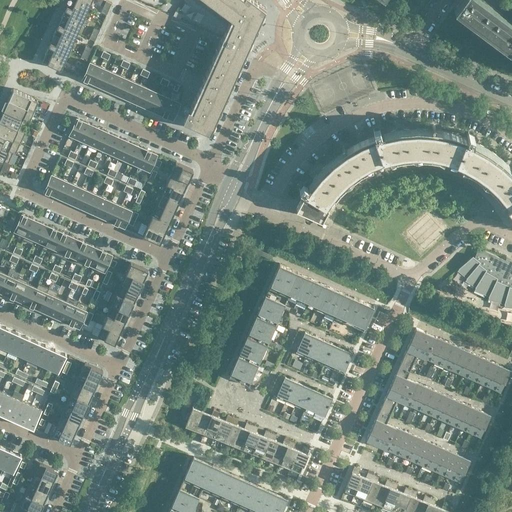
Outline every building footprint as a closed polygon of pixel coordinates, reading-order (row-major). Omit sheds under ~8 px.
[(61,69),(91,0),(69,0),(42,61),(61,69)] [(254,0),(189,0),(226,28),(201,84),(190,108),(188,107),(183,119),(210,132),(226,96),(266,8),(254,0)] [(511,22),(482,0),(464,0),(456,11),(511,53),(511,22)] [(93,84),(101,66),(90,62),(82,79),(93,84)] [(103,88),(110,71),(101,66),(93,84),(103,88)] [(112,93),(120,75),(110,71),(103,88),(112,93)] [(122,97),(130,80),(120,75),(112,93),(122,97)] [(132,101),(140,84),(130,80),(122,97),(132,101)] [(142,106),(150,88),(140,84),(132,101),(142,106)] [(152,110),(160,93),(150,88),(142,106),(152,110)] [(13,89),(8,99),(35,111),(39,103),(31,99),(32,97),(13,89)] [(162,115),(170,97),(160,93),(152,110),(162,115)] [(180,102),(170,97),(162,115),(172,119),(180,102)] [(30,122),(35,111),(8,99),(8,100),(5,99),(1,108),(4,109),(4,110),(23,118),(23,119),(30,122)] [(0,120),(18,129),(23,119),(23,118),(4,110),(0,118),(0,120)] [(80,140),(87,122),(77,117),(69,135),(80,140)] [(25,132),(18,129),(0,120),(0,133),(21,143),(25,132)] [(89,144),(97,127),(87,122),(80,140),(89,144)] [(99,149),(107,131),(97,127),(89,144),(99,149)] [(429,161),(433,132),(416,131),(409,132),(400,132),(387,135),(385,129),(379,129),(373,130),(375,135),(359,141),(352,145),(354,148),(346,152),(333,162),(348,179),(352,176),(353,178),(360,173),(367,169),(365,167),(370,164),(382,159),(389,157),(391,164),(404,162),(416,161),(429,161)] [(109,153),(117,135),(107,131),(99,149),(109,153)] [(511,172),(500,161),(487,151),(475,145),(478,139),(473,135),(468,132),(466,137),(465,137),(464,140),(449,135),(433,132),(429,161),(442,164),(454,168),(460,170),(471,176),(481,184),(491,192),(499,203),(505,198),(508,202),(506,204),(511,211),(511,172)] [(21,143),(0,133),(0,146),(13,152),(16,154),(21,143)] [(119,157),(127,140),(117,135),(109,153),(119,157)] [(129,162),(137,144),(127,140),(119,157),(129,162)] [(139,166),(146,149),(137,144),(129,162),(139,166)] [(0,158),(8,162),(13,152),(0,146),(0,158)] [(157,153),(146,149),(139,166),(149,171),(157,153)] [(8,162),(0,158),(0,169),(7,173),(11,164),(8,162)] [(170,173),(188,181),(193,170),(174,162),(170,173)] [(343,194),(353,184),(348,179),(333,162),(321,174),(313,184),(308,180),(303,184),(300,189),(304,192),(296,207),(322,219),(328,206),(326,204),(328,200),(335,204),(343,194)] [(170,173),(165,183),(183,191),(188,181),(170,173)] [(54,196),(62,178),(52,174),(44,191),(54,196)] [(64,200),(72,183),(62,178),(54,196),(64,200)] [(74,205),(82,187),(72,183),(64,200),(74,205)] [(165,183),(160,193),(179,202),(183,191),(165,183)] [(84,209),(92,192),(82,187),(74,205),(84,209)] [(94,214),(101,196),(92,192),(84,209),(94,214)] [(156,204),(174,212),(179,202),(160,193),(156,204)] [(103,218),(111,201),(101,196),(94,214),(103,218)] [(113,223),(121,205),(111,201),(103,218),(113,223)] [(151,214),(169,222),(174,212),(156,204),(151,214)] [(132,210),(121,205),(113,223),(124,227),(132,210)] [(13,230),(23,235),(31,217),(21,213),(13,230)] [(151,214),(146,225),(165,233),(169,222),(151,214)] [(23,235),(33,239),(41,222),(31,217),(23,235)] [(14,222),(13,222),(8,220),(6,225),(3,230),(8,233),(9,233),(14,222)] [(33,239),(43,244),(51,226),(41,222),(33,239)] [(142,235),(160,243),(165,233),(146,225),(142,235)] [(43,244),(53,248),(61,231),(51,226),(43,244)] [(61,231),(53,248),(63,253),(71,235),(61,231)] [(63,253),(73,257),(81,239),(71,235),(63,253)] [(81,239),(73,257),(83,261),(90,244),(81,239)] [(83,261),(93,266),(100,248),(90,244),(83,261)] [(100,248),(93,266),(103,270),(111,253),(100,248)] [(511,264),(511,265),(505,260),(478,248),(474,257),(472,255),(458,268),(468,276),(466,278),(476,285),(475,287),(489,294),(488,297),(489,297),(505,301),(504,304),(511,305),(511,264)] [(125,273),(143,281),(148,271),(129,263),(125,273)] [(288,295),(297,275),(299,272),(280,264),(280,263),(269,287),(288,295)] [(8,273),(18,277),(20,271),(10,268),(8,273)] [(298,299),(307,279),(308,276),(299,272),(297,275),(288,295),(289,295),(298,299)] [(120,283),(138,292),(143,281),(125,273),(120,283)] [(0,287),(0,292),(8,296),(16,278),(6,274),(0,287)] [(307,303),(316,283),(317,281),(308,276),(307,279),(298,299),(307,303)] [(8,296),(18,300),(26,283),(16,278),(8,296)] [(316,308),(325,288),(326,285),(317,281),(316,283),(307,303),(316,308)] [(18,300),(28,305),(36,287),(26,283),(18,300)] [(120,283),(115,294),(134,302),(138,292),(120,283)] [(325,312),(334,292),(336,289),(326,285),(325,288),(316,308),(325,312)] [(28,305),(38,309),(46,291),(36,287),(28,305)] [(284,306),(285,305),(289,295),(288,295),(269,287),(265,295),(264,294),(263,297),(263,298),(264,298),(256,315),(276,324),(283,309),(284,306)] [(335,316),(344,296),(345,293),(336,289),(334,292),(325,312),(335,316)] [(46,291),(38,309),(48,313),(55,296),(46,291)] [(344,320),(353,300),(354,297),(345,293),(344,296),(335,316),(344,320)] [(115,294),(111,304),(129,312),(134,302),(115,294)] [(55,296),(48,313),(58,318),(65,300),(55,296)] [(363,329),(374,305),(373,305),(373,306),(354,297),(353,300),(344,320),(363,328),(362,329),(363,329)] [(65,300),(58,318),(67,322),(75,305),(65,300)] [(111,304),(106,315),(124,323),(129,312),(111,304)] [(75,305),(67,322),(78,327),(86,309),(75,305)] [(106,315),(101,325),(120,333),(124,323),(106,315)] [(267,344),(276,324),(256,315),(255,315),(254,318),(255,319),(247,335),(267,344)] [(101,325),(97,336),(115,344),(120,333),(101,325)] [(0,346),(9,350),(17,332),(7,327),(0,342),(0,346)] [(425,358),(435,336),(416,328),(406,349),(417,354),(425,358)] [(18,355),(27,336),(17,332),(9,350),(18,355)] [(306,357),(315,336),(305,332),(304,333),(302,337),(301,340),(299,344),(298,347),(296,351),(296,352),(306,357)] [(258,364),(267,344),(247,335),(245,338),(246,339),(238,355),(238,356),(257,364),(258,364)] [(28,359),(36,341),(27,336),(18,355),(28,359)] [(315,361),(324,341),(315,336),(306,357),(315,361)] [(435,362),(444,340),(435,336),(425,358),(435,362)] [(444,366),(454,345),(444,340),(435,362),(444,366)] [(38,364),(46,345),(36,341),(28,359),(38,364)] [(324,365),(333,345),(324,341),(315,361),(324,365)] [(48,368),(56,349),(46,345),(38,364),(48,368)] [(333,369),(342,349),(333,345),(324,365),(333,369)] [(453,370),(463,349),(454,345),(444,366),(453,370)] [(65,358),(67,354),(56,349),(48,368),(58,373),(65,358)] [(343,373),(352,353),(342,349),(333,369),(343,373)] [(406,378),(408,374),(409,371),(413,362),(417,354),(406,349),(397,369),(386,394),(397,399),(405,403),(415,381),(406,378)] [(463,375),(472,353),(463,349),(453,370),(463,375)] [(472,379),(482,357),(472,353),(463,375),(472,379)] [(249,385),(258,364),(257,364),(238,356),(238,355),(236,358),(237,359),(229,376),(249,385)] [(481,383),(491,361),(482,357),(472,379),(481,383)] [(491,387),(500,365),(491,361),(481,383),(491,387)] [(80,373),(98,381),(103,371),(103,370),(85,362),(80,373)] [(500,392),(508,374),(510,370),(500,365),(491,387),(500,392)] [(75,383),(94,392),(98,382),(98,381),(80,373),(75,383)] [(286,401),(295,381),(285,377),(284,378),(283,381),(281,385),(279,389),(278,392),(276,396),(276,397),(286,401)] [(295,405),(304,385),(295,381),(286,401),(295,405)] [(415,407),(424,386),(415,381),(405,403),(415,407)] [(71,394),(89,402),(93,392),(94,392),(75,383),(71,394)] [(304,410),(313,389),(304,385),(295,405),(304,410)] [(424,411),(434,390),(424,386),(415,407),(424,411)] [(313,414),(322,394),(313,389),(304,410),(313,414)] [(433,416),(443,394),(434,390),(424,411),(433,416)] [(0,412),(3,414),(12,396),(2,392),(0,395),(0,412)] [(66,404),(84,412),(89,403),(89,402),(71,394),(66,404)] [(323,418),(332,398),(322,394),(313,414),(323,418)] [(386,423),(388,419),(389,416),(397,399),(386,394),(378,414),(366,440),(385,448),(395,426),(386,423)] [(442,420),(452,398),(443,394),(433,416),(442,420)] [(13,419),(22,400),(12,396),(3,414),(13,419)] [(452,424),(461,402),(452,398),(442,420),(452,424)] [(23,423),(31,405),(22,400),(13,419),(23,423)] [(461,428),(471,406),(461,402),(452,424),(461,428)] [(61,415),(80,423),(84,413),(84,412),(66,404),(61,415)] [(35,424),(42,409),(31,405),(23,423),(34,428),(35,424)] [(470,432),(480,411),(471,406),(461,428),(470,432)] [(214,437),(221,421),(221,418),(218,417),(220,412),(213,409),(211,414),(208,413),(192,407),(190,413),(188,413),(188,412),(186,418),(188,419),(185,425),(200,431),(204,433),(214,437)] [(480,437),(488,420),(490,415),(480,411),(470,432),(480,437)] [(57,425),(75,433),(79,423),(80,423),(61,415),(57,425)] [(223,441),(232,417),(227,415),(225,420),(221,418),(221,421),(214,437),(223,441)] [(233,445),(239,428),(240,426),(237,425),(239,420),(232,417),(223,441),(233,445)] [(243,449),(252,425),(246,423),(244,428),(240,426),(239,428),(233,445),(243,449)] [(52,436),(70,444),(75,434),(75,433),(57,425),(52,436)] [(252,452),(259,436),(260,434),(256,432),(258,427),(252,425),(243,449),(252,452)] [(394,452),(404,431),(395,426),(385,448),(394,452)] [(261,456),(271,433),(265,430),(263,435),(260,434),(259,436),(252,452),(261,456)] [(404,457),(413,435),(404,431),(394,452),(404,457)] [(271,460),(278,444),(278,442),(275,440),(277,435),(271,433),(261,456),(271,460)] [(413,461),(423,439),(413,435),(404,457),(413,461)] [(281,464),(290,440),(284,438),(282,443),(278,442),(278,444),(271,460),(281,464)] [(422,465),(432,443),(423,439),(413,461),(422,465)] [(290,468),(296,451),(297,449),(294,448),(296,443),(290,440),(281,464),(290,468)] [(432,469),(441,447),(432,443),(422,465),(432,469)] [(0,466),(3,468),(11,450),(1,445),(0,448),(0,466)] [(159,456),(162,449),(154,446),(151,452),(159,456)] [(300,472),(309,448),(303,446),(301,451),(297,449),(296,451),(290,468),(300,472)] [(441,473),(451,451),(441,447),(432,469),(441,473)] [(22,454),(11,450),(3,468),(13,473),(20,458),(22,454)] [(450,477),(460,456),(451,451),(441,473),(450,477)] [(202,488),(211,468),(212,465),(193,456),(179,488),(178,487),(177,491),(178,491),(170,508),(179,511),(192,511),(197,501),(199,497),(203,488),(202,488)] [(460,482),(468,465),(470,460),(460,456),(450,477),(460,482)] [(35,473),(53,482),(58,471),(40,463),(35,473)] [(221,496),(230,476),(231,473),(212,465),(211,468),(202,488),(203,488),(221,496)] [(354,494),(361,477),(362,475),(358,474),(360,469),(354,466),(344,490),(354,494)] [(364,498),(373,474),(368,472),(365,477),(362,475),(361,477),(354,494),(364,498)] [(30,484),(48,492),(53,482),(35,473),(30,484)] [(239,504),(248,484),(250,481),(231,473),(230,476),(221,496),(239,504)] [(373,502),(380,485),(379,485),(380,483),(377,481),(379,476),(373,474),(364,498),(373,502)] [(383,505),(392,482),(386,479),(384,484),(381,483),(380,485),(373,502),(383,505)] [(256,511),(258,511),(267,493),(268,490),(250,481),(248,484),(239,504),(256,511)] [(392,509),(399,493),(398,493),(399,490),(396,489),(398,484),(392,482),(383,505),(392,509)] [(26,494),(44,502),(48,492),(30,484),(26,494)] [(398,511),(402,511),(411,490),(405,487),(403,492),(400,491),(399,493),(392,509),(398,511)] [(281,511),(286,501),(287,498),(268,490),(267,493),(258,511),(281,511)] [(413,511),(418,501),(419,498),(415,497),(417,492),(411,490),(402,511),(413,511)] [(21,505),(37,511),(39,511),(44,503),(44,502),(26,494),(21,505)] [(424,511),(430,497),(425,495),(422,500),(419,498),(418,501),(413,511),(424,511)] [(435,511),(437,508),(438,506),(434,505),(436,500),(430,497),(424,511),(435,511)] [(452,511),(448,510),(450,505),(443,502),(441,508),(438,506),(437,508),(435,511),(452,511)]
